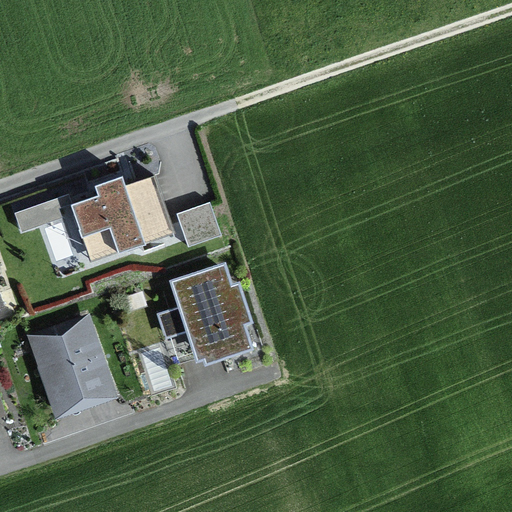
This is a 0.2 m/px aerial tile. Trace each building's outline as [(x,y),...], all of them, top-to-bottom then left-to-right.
[(90,259),(175,230),(154,169),(126,179),(122,169),(94,178),(98,188),(69,198),(90,259)] [(65,192),(14,209),(22,231),(63,217),(59,206),(69,202),(65,192)] [(176,210),(189,245),(222,233),(209,198),(176,210)] [(165,336),(187,329),(196,355),(203,352),(205,358),(254,341),(246,318),(254,316),(240,274),(232,276),(225,255),(168,274),(178,303),(157,310),(165,336)] [(147,303),(143,288),(124,294),(129,309),(147,303)] [(26,331),(44,382),(38,384),(45,406),(52,403),(55,414),(119,392),(91,309),(26,331)]
